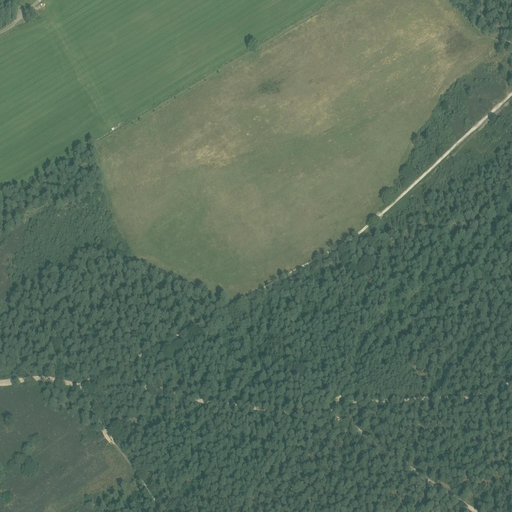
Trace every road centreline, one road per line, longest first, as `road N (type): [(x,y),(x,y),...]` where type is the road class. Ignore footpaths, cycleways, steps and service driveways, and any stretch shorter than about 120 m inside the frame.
road 1 (track): [(80,389),(338,253),(511,91)]
road 2 (track): [(80,389),(91,398),(147,391),(326,413),(470,511)]
road 3 (track): [(0,202),(343,0)]
road 4 (track): [(511,381),(451,398),(330,400),(326,413)]
